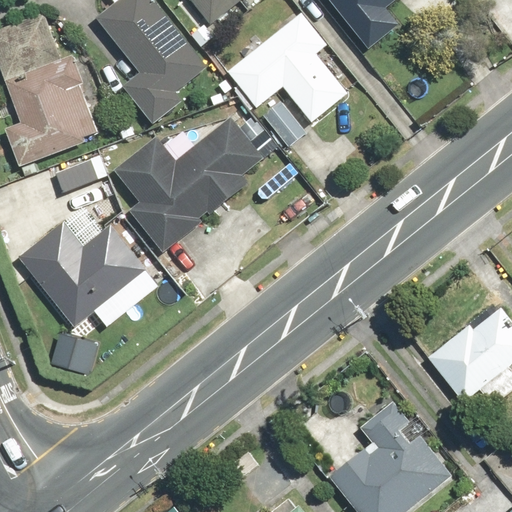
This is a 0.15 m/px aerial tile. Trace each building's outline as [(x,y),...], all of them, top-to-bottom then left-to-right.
[(131,89),(162,129),(193,105),(184,94),(215,70),(160,0),(129,0),(103,20),(147,77),(131,89)] [(195,0),(216,26),(247,0),(195,0)] [(334,0),(376,50),(407,24),(392,5),(397,0),(334,0)] [(109,135),(79,51),(64,57),(49,14),(0,30),(0,46),(10,76),(26,119),(9,125),(24,165),(109,135)] [(307,15),(234,75),(263,111),(289,89),(319,126),(356,96),(325,59),(336,50),(307,15)] [(287,101),(268,117),(295,149),(314,134),(287,101)] [(171,250),(219,210),(223,214),(258,185),(255,181),(275,164),(236,117),(184,160),(165,137),(124,170),(150,202),(139,210),(171,250)] [(73,223),(25,260),(79,329),(154,272),(118,226),(91,246),(73,223)] [(477,329),(438,359),(470,402),(487,389),(500,406),(511,397),(511,371),(511,372),(511,371),(511,309),(480,333),(477,329)] [(368,429),(382,446),(340,479),(365,511),(414,511),(459,477),(415,420),(402,403),(368,429)] [(511,439),(487,459),(511,489),(511,439)]
